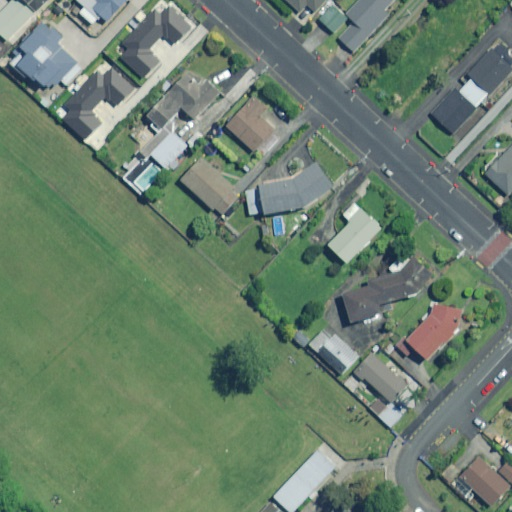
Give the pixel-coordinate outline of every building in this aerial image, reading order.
[(14,0),(0,15),(0,33),(12,44),(51,0),(14,0)] [(78,0),(86,7),(81,13),(95,25),(102,16),(109,23),(128,0),(78,0)] [(291,16),(305,28),(317,15),(315,14),(327,0),(285,0),(296,10),(291,16)] [(363,0),(348,17),(356,23),(341,40),(355,53),(389,16),(385,13),(396,0),(363,0)] [(348,19),(333,5),(320,19),(335,33),(348,19)] [(169,39),(177,45),(193,28),(170,6),(162,15),(156,9),(140,26),(159,43),(164,37),(168,40),(169,39)] [(479,37),(460,19),(445,35),(430,21),(408,45),(432,67),(448,49),(459,59),(479,37)] [(33,77),(39,83),(42,81),(50,89),(60,79),(67,86),(84,69),(58,45),(64,39),(45,21),(13,54),(18,59),(12,65),(29,81),(33,77)] [(152,50),(159,43),(140,26),(123,44),(130,50),(122,59),(145,80),(162,62),(154,55),(156,54),(152,50)] [(511,53),(511,51),(501,41),(469,76),(472,79),(460,92),(457,89),(432,116),(455,136),(478,111),(475,108),(488,94),(490,96),(511,71),(511,59),(509,56),(511,53)] [(112,101),(119,108),(136,89),(113,68),(105,77),(99,71),(83,89),(101,105),(107,99),(110,102),(112,101)] [(203,87),(187,73),(147,115),(163,130),(183,109),(196,121),(221,94),(208,82),(203,87)] [(94,112),(101,105),(83,89),(67,106),(72,112),(64,121),(87,142),(104,124),(97,117),(98,116),(94,112)] [(267,110),(256,99),(244,112),(238,107),(224,123),(255,152),(275,131),(261,117),(267,110)] [(188,147),(173,133),(153,155),(168,169),(188,147)] [(511,148),(504,157),(502,155),(485,172),(508,196),(511,191),(511,148)] [(235,188),(203,159),(183,181),(215,210),(218,206),(226,212),(238,199),(231,193),(235,188)] [(334,189),(319,166),(290,181),(261,186),(262,190),(247,192),(251,216),(266,213),(267,215),(305,208),(334,189)] [(382,230),(355,203),(344,215),(352,223),(330,246),(349,264),(382,230)] [(422,265),(408,252),(394,261),(378,273),(368,280),(371,285),(344,296),(352,326),(384,318),(384,313),(388,312),(400,310),(398,301),(417,297),(438,274),(424,262),(422,265)] [(416,331),(398,349),(407,358),(416,350),(429,363),(447,345),(449,343),(451,341),(453,339),(455,337),(456,334),(458,332),(459,330),(460,327),(461,324),(462,322),(462,319),(463,316),(463,313),(463,310),(462,308),(433,302),(421,320),(413,328),(416,331)] [(335,339),(326,330),(311,346),(343,376),(360,357),(338,336),(335,339)] [(311,340),(300,331),(293,340),(304,348),(311,340)] [(409,386),(373,354),(357,372),(393,404),(409,386)] [(404,415),(391,403),(379,417),(392,428),(404,415)] [(318,446),(270,496),(287,511),(289,511),(337,464),(318,446)] [(511,487),(480,456),(460,476),(492,507),(511,487)] [(511,464),(510,462),(500,472),(511,482),(511,464)] [(283,511),(272,500),(260,511),(283,511)] [(354,511),(342,500),(330,511),(354,511)]
